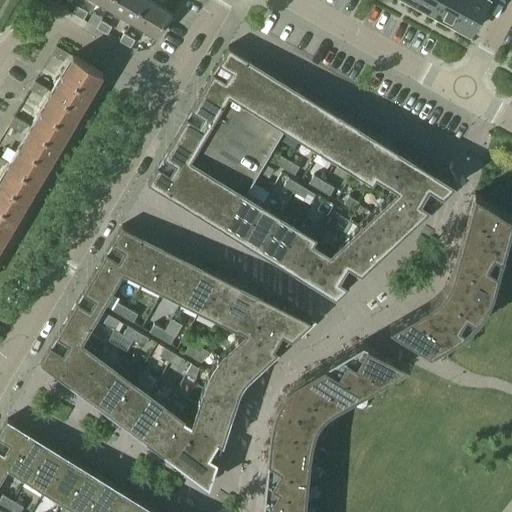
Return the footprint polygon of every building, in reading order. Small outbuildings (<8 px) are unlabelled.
[(111,0),(108,6),(132,20),(144,0),(111,0)] [(144,0),(132,20),(157,35),(171,12),(150,0),(144,0)] [(415,0),(415,2),(433,11),(439,0),(415,0)] [(439,0),(433,11),(451,21),(462,0),(439,0)] [(462,0),(451,21),(470,31),(486,0),(462,0)] [(72,12),(83,18),(87,11),(76,5),(72,12)] [(96,27),(107,33),(111,26),(100,20),(96,27)] [(120,40),(130,46),(134,39),(124,33),(120,40)] [(51,53),(63,60),(68,52),(56,45),(51,53)] [(228,45),(201,91),(223,103),(250,58),(228,45)] [(50,90),(80,108),(102,72),(72,54),(50,90)] [(168,195),(224,228),(245,191),(246,192),(259,170),(263,162),(284,127),(283,127),(305,91),(250,58),(223,103),(209,126),(188,114),(180,126),(202,139),(195,149),(168,195)] [(30,88),(42,96),(47,88),(35,80),(30,88)] [(29,126),(59,144),(80,108),(50,90),(29,126)] [(201,91),(188,114),(209,126),(223,103),(201,91)] [(283,127),(284,127),(301,138),(323,102),(305,91),(283,127)] [(323,102),(301,138),(319,148),(340,112),(323,102)] [(336,159),(358,122),(340,112),(319,148),(336,159)] [(8,124),(20,132),(25,124),(13,117),(8,124)] [(354,169),(375,133),(358,122),(336,159),(354,169)] [(8,162),(38,180),(59,144),(29,126),(8,162)] [(174,137),(195,149),(202,139),(180,126),(174,137)] [(371,179),(375,173),(393,143),(375,133),(354,169),(371,179)] [(147,182),(168,195),(195,149),(174,137),(147,182)] [(397,186),(429,205),(455,180),(393,143),(375,173),(397,186)] [(274,161),(284,167),(288,159),(278,153),(274,161)] [(284,167),(294,173),(299,166),(288,159),(284,167)] [(0,175),(0,205),(17,216),(38,180),(8,162),(0,175)] [(263,162),(259,170),(269,176),(273,168),(263,162)] [(309,182),(319,188),(323,180),(313,174),(309,182)] [(288,177),(283,185),(294,191),(298,183),(288,177)] [(319,188),(329,194),(334,186),(323,180),(319,188)] [(298,183),(294,191),(304,197),(308,189),(298,183)] [(384,199),(416,218),(429,205),(397,186),(384,199)] [(224,228),(242,238),(263,202),(246,192),(245,191),(224,228)] [(511,213),(475,192),(469,214),(507,237),(511,219),(511,213)] [(344,203),(354,209),(359,201),(348,195),(344,203)] [(323,198),(318,205),(329,212),(333,204),(323,198)] [(370,211),(402,230),(416,218),(384,199),(370,211)] [(242,238),(259,248),(281,212),(263,202),(242,238)] [(0,243),(17,216),(0,205),(0,243)] [(356,224),(389,243),(402,230),(370,211),(356,224)] [(259,248),(277,259),(298,223),(281,212),(259,248)] [(469,214),(464,232),(502,255),(507,237),(469,214)] [(277,259),(294,269),(316,233),(298,223),(277,259)] [(343,237),(375,256),(389,243),(356,224),(343,237)] [(122,225),(94,271),(116,284),(123,272),(144,236),(122,225)] [(411,313),(451,337),(464,329),(482,310),(493,290),(502,255),(464,232),(453,272),(451,277),(448,282),(446,286),(443,290),(439,294),(436,298),(431,301),(427,304),(423,307),(411,313)] [(294,269),(335,294),(362,269),(329,250),(330,250),(313,239),(316,233),(294,269)] [(164,245),(144,236),(123,272),(142,281),(164,245)] [(329,250),(362,269),(375,256),(343,237),(330,250),(329,250)] [(183,254),(164,245),(142,281),(162,291),(183,254)] [(203,264),(183,254),(162,291),(181,300),(203,264)] [(221,273),(203,264),(181,300),(200,309),(221,273)] [(94,271),(67,317),(89,330),(116,284),(94,271)] [(218,318),(240,282),(221,273),(200,309),(218,318)] [(237,325),(258,290),(240,282),(218,318),(237,327),(238,325),(237,325)] [(245,329),(278,348),(311,316),(258,290),(237,325),(238,325),(245,329)] [(112,309),(122,315),(127,307),(116,301),(112,309)] [(122,315),(133,321),(137,313),(127,307),(122,315)] [(389,326),(430,350),(451,337),(411,313),(389,326)] [(109,314),(104,322),(115,328),(119,320),(109,314)] [(40,363),(60,377),(81,341),(82,341),(89,330),(67,317),(40,363)] [(149,331),(159,337),(164,329),(154,323),(149,331)] [(127,325),(123,333),(133,339),(138,331),(127,325)] [(159,337),(170,343),(174,335),(164,329),(159,337)] [(232,342),(264,361),(278,348),(245,329),(232,342)] [(138,331),(133,339),(143,345),(148,337),(138,331)] [(60,377),(78,390),(99,354),(82,341),(81,341),(60,377)] [(363,341),(341,354),(382,378),(408,363),(363,341)] [(221,352),(219,354),(251,374),(264,361),(232,342),(221,352)] [(184,352),(194,358),(199,349),(189,343),(184,352)] [(164,346),(159,354),(169,360),(174,352),(164,346)] [(199,350),(194,358),(200,361),(209,351),(201,346),(199,350)] [(174,352),(169,360),(179,367),(184,359),(174,352)] [(78,390),(95,402),(117,366),(99,354),(78,390)] [(208,370),(240,388),(241,385),(243,382),(246,379),(249,376),(251,374),(219,354),(218,355),(210,367),(208,370)] [(341,354),(323,365),(364,389),(382,378),(341,354)] [(191,363),(185,373),(195,378),(199,367),(191,363)] [(323,365),(305,375),(346,399),(364,389),(323,365)] [(95,402),(113,415),(134,379),(117,366),(95,402)] [(202,387),(234,405),(238,394),(239,390),(240,388),(208,370),(207,373),(202,387)] [(293,383),(289,387),(329,410),(333,407),(346,399),(305,375),(301,377),(297,380),(293,383)] [(113,415),(129,427),(151,391),(134,379),(113,415)] [(196,404),(228,423),(234,405),(202,387),(196,404)] [(282,396),(279,401),(317,424),(319,421),(321,418),(323,415),(326,412),(329,410),(289,387),(285,391),(282,396)] [(129,427),(146,439),(168,403),(151,391),(129,427)] [(274,412),(272,418),(312,442),(312,438),(313,434),(314,431),(315,427),(317,424),(279,401),(276,406),(274,412)] [(146,439),(163,451),(183,416),(183,417),(185,415),(168,403),(146,439)] [(191,422),(222,440),(228,423),(196,404),(191,421),(191,422)] [(163,451),(208,483),(222,440),(191,422),(191,421),(183,417),(183,416),(163,451)] [(7,418),(0,429),(0,475),(1,477),(7,467),(6,467),(28,431),(7,418)] [(270,433),(269,437),(309,461),(310,451),(312,442),(272,418),(271,423),(270,428),(270,433)] [(6,467),(7,467),(25,478),(46,442),(28,431),(6,467)] [(267,457),(307,481),(309,461),(269,437),(267,457)] [(46,442),(25,478),(44,489),(65,453),(46,442)] [(62,500),(83,464),(65,453),(44,489),(62,500)] [(265,477),(305,500),(307,481),(267,457),(266,468),(265,477)] [(80,510),(101,474),(83,464),(62,500),(80,510)] [(82,511),(102,511),(119,485),(101,474),(80,510),(82,511)] [(263,497),(289,511),(303,511),(305,500),(265,477),(263,497)] [(126,511),(136,495),(119,485),(102,511),(126,511)] [(0,496),(0,503),(8,508),(12,500),(2,493),(0,496)] [(149,511),(154,505),(136,495),(126,511),(149,511)] [(261,511),(289,511),(263,497),(261,511)] [(8,508),(14,511),(19,511),(23,506),(12,500),(8,508)]
